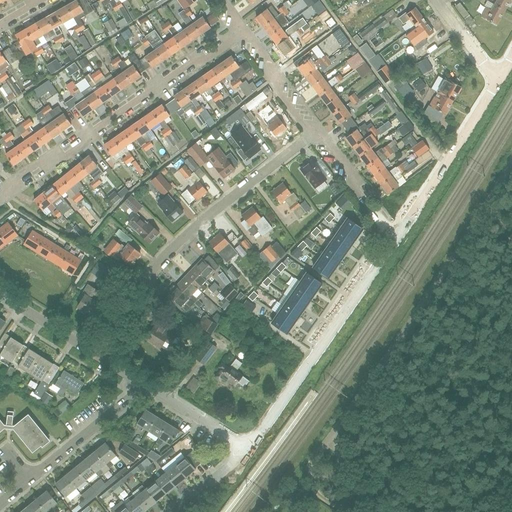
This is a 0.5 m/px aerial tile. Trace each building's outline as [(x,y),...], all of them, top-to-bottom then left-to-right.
[(77,25),(82,23),(80,19),(86,16),(76,0),(75,0),(66,6),(73,18),(77,25)] [(119,9),(113,0),(99,0),(100,2),(101,1),(104,6),(110,3),(115,12),(119,9)] [(113,0),(119,9),(123,6),(119,0),(113,0)] [(158,5),(154,0),(152,0),(147,3),(150,10),(158,5)] [(464,0),(459,0),(458,2),(469,14),(474,9),(464,0)] [(496,0),(494,4),(504,10),(510,0),(496,0)] [(277,10),(280,14),(287,9),(290,7),(290,6),(291,5),(288,1),(287,1),(286,1),(283,4),(284,5),(277,10)] [(504,10),(494,4),(491,9),(486,6),(481,15),(497,24),(504,10)] [(160,5),(155,8),(159,16),(164,13),(160,5)] [(66,6),(56,12),(62,23),(73,18),(66,6)] [(119,9),(125,19),(127,23),(131,20),(123,6),(119,9)] [(406,12),(398,18),(403,24),(405,23),(406,22),(411,29),(424,20),(414,7),(407,13),(406,12)] [(184,11),(188,17),(192,14),(188,8),(184,11)] [(276,11),(271,14),(267,9),(256,17),(263,26),(272,20),(278,15),(276,11)] [(287,9),(280,14),(278,15),(272,20),(263,26),(270,36),(272,35),(281,28),(288,23),(284,17),(289,13),(287,9)] [(325,25),(332,20),(325,10),(318,15),(325,25)] [(129,13),(133,21),(138,18),(134,11),(129,13)] [(188,17),(184,11),(180,13),(184,20),(188,17)] [(56,12),(46,17),(56,35),(57,36),(61,42),(65,40),(61,34),(62,33),(58,26),(62,23),(56,12)] [(214,12),(209,15),(214,23),(219,20),(214,12)] [(56,35),(46,17),(36,23),(42,35),(47,32),(50,38),(56,35)] [(203,17),(193,24),(200,35),(210,28),(203,17)] [(272,35),(270,36),(277,45),(302,27),(307,23),(303,17),(285,30),(286,31),(284,32),(281,28),(272,35)] [(371,35),(388,23),(383,17),(367,29),(371,35)] [(109,32),(116,28),(111,19),(104,23),(109,32)] [(127,23),(125,19),(118,23),(121,29),(128,24),(127,23)] [(169,30),(165,24),(162,20),(158,24),(165,33),(169,30)] [(410,31),(406,34),(416,46),(418,50),(428,42),(425,38),(433,32),(424,20),(411,29),(410,31)] [(191,41),(183,30),(179,33),(174,25),(173,26),(169,21),(165,24),(169,30),(174,37),(173,37),(181,48),(191,41)] [(36,23),(26,29),(32,41),(35,46),(41,43),(37,37),(42,35),(36,23)] [(77,25),(81,31),(85,28),(82,23),(77,25)] [(302,27),(305,31),(310,27),(307,23),(302,27)] [(193,24),(183,30),(191,41),(200,35),(193,24)] [(77,25),(73,27),(76,33),(77,33),(79,37),(83,35),(81,31),(77,25)] [(296,38),(305,31),(302,27),(277,45),(285,54),(286,54),(289,58),(302,48),(299,44),(300,43),(296,38)] [(83,31),(92,46),(97,43),(88,28),(83,31)] [(133,35),(128,28),(121,33),(125,40),(133,35)] [(339,28),(332,34),(337,41),(343,48),(350,43),(345,35),(339,28)] [(32,41),(26,29),(15,35),(22,46),(32,41)] [(172,54),(164,43),(160,37),(155,41),(147,29),(142,33),(145,37),(150,44),(154,50),(162,61),(172,54)] [(448,37),(450,43),(458,41),(456,34),(448,37)] [(78,38),(85,49),(90,47),(83,35),(78,38)] [(116,39),(121,46),(126,42),(121,35),(116,39)] [(150,44),(145,37),(141,41),(146,47),(150,44)] [(173,37),(164,43),(172,54),(181,48),(173,37)] [(101,43),(107,51),(113,46),(107,38),(101,43)] [(438,45),(441,51),(451,46),(448,41),(438,45)] [(36,48),(40,54),(45,52),(41,45),(36,48)] [(24,67),(9,47),(2,52),(11,64),(15,69),(16,68),(18,70),(24,67)] [(304,62),(298,66),(306,76),(316,68),(322,63),(329,59),(326,55),(321,59),(320,57),(318,58),(311,49),(301,57),(304,62)] [(67,54),(70,58),(71,60),(77,57),(74,50),(67,54)] [(144,57),(138,61),(145,70),(150,67),(152,68),(162,61),(154,50),(144,57)] [(366,56),(368,60),(375,54),(373,51),(366,56)] [(0,71),(9,65),(5,61),(0,52),(0,71)] [(117,56),(114,59),(118,65),(124,72),(131,83),(135,80),(136,82),(141,78),(140,76),(141,76),(139,74),(145,70),(138,61),(136,58),(130,62),(132,66),(128,70),(123,61),(121,62),(117,56)] [(232,56),(222,63),(232,78),(234,80),(234,81),(238,87),(243,94),(244,93),(246,95),(255,89),(251,83),(245,87),(239,79),(247,74),(246,73),(240,64),(239,66),(232,56)] [(78,61),(82,68),(89,63),(84,57),(78,61)] [(417,63),(423,73),(432,68),(427,58),(417,63)] [(51,74),(61,67),(56,59),(45,65),(51,74)] [(118,65),(114,59),(110,61),(114,68),(118,65)] [(332,63),(329,59),(322,63),(325,67),(332,63)] [(74,62),(67,67),(72,73),(78,69),(74,62)] [(365,62),(360,65),(366,74),(371,71),(365,62)] [(222,63),(212,70),(220,80),(224,77),(227,81),(232,78),(222,63)] [(387,65),(379,71),(387,81),(395,76),(387,65)] [(99,78),(103,76),(97,66),(93,68),(95,73),(99,78)] [(323,78),(317,70),(316,68),(306,76),(313,85),(323,78)] [(220,80),(212,70),(203,76),(210,87),(220,80)] [(0,74),(16,97),(16,96),(16,95),(17,96),(21,94),(14,83),(15,82),(12,76),(10,78),(5,71),(0,74)] [(131,83),(124,72),(114,79),(121,89),(131,83)] [(99,78),(95,73),(91,75),(90,73),(84,76),(90,85),(92,88),(95,93),(102,103),(111,96),(102,83),(99,78)] [(16,97),(0,74),(0,81),(1,83),(2,83),(3,84),(1,85),(3,87),(8,95),(5,97),(8,102),(16,97)] [(323,78),(313,85),(320,95),(342,78),(339,74),(332,80),(332,79),(326,83),(323,78)] [(395,93),(408,83),(401,74),(400,75),(400,74),(388,84),(395,93)] [(112,76),(102,83),(111,96),(121,89),(114,79),(112,76)] [(203,76),(193,83),(200,94),(206,102),(212,98),(220,110),(222,108),(224,111),(227,109),(226,108),(222,103),(220,100),(215,94),(210,87),(203,76)] [(438,91),(443,94),(453,100),(461,86),(446,77),(438,91)] [(419,78),(412,84),(418,92),(425,86),(419,78)] [(31,79),(23,85),(27,91),(35,85),(31,79)] [(49,81),(40,87),(47,97),(56,91),(49,81)] [(81,92),(76,86),(72,81),(65,85),(72,96),(74,95),(79,103),(75,106),(82,117),(92,109),(85,99),(81,92)] [(378,82),(358,97),(362,101),(381,86),(378,82)] [(200,94),(193,83),(183,90),(191,100),(195,98),(200,94)] [(0,88),(0,90),(5,98),(5,97),(8,95),(3,87),(0,88)] [(337,96),(330,87),(320,95),(327,104),(337,96)] [(183,90),(174,97),(175,98),(181,107),(184,112),(190,108),(196,116),(194,117),(201,127),(207,123),(205,120),(200,113),(196,108),(191,100),(183,90)] [(385,99),(390,95),(385,90),(381,93),(385,99)] [(215,94),(220,100),(223,97),(219,91),(215,94)] [(102,103),(95,93),(85,99),(92,109),(102,103)] [(350,101),(357,96),(354,93),(348,97),(350,101)] [(453,100),(443,94),(440,99),(435,96),(430,105),(446,114),(453,100)] [(344,106),(337,96),(327,104),(334,114),(344,106)] [(357,96),(350,101),(354,105),(360,100),(357,96)] [(392,109),(397,105),(390,96),(386,99),(385,100),(392,109)] [(175,98),(169,102),(175,111),(181,107),(175,98)] [(222,103),(226,108),(233,104),(228,98),(222,103)] [(383,100),(367,113),(370,117),(387,105),(383,100)] [(278,116),(274,119),(270,115),(273,113),(267,106),(262,101),(252,109),(256,115),(257,114),(262,120),(263,119),(267,124),(276,136),(287,128),(278,116)] [(169,102),(163,106),(170,115),(175,111),(169,102)] [(245,104),(241,107),(246,115),(251,111),(245,104)] [(7,109),(11,115),(16,111),(12,105),(7,109)] [(49,105),(45,108),(61,131),(71,124),(64,114),(64,113),(58,105),(52,110),(49,105)] [(170,115),(163,106),(162,105),(152,111),(160,122),(170,115)] [(344,106),(334,114),(341,123),(345,128),(349,125),(354,122),(350,116),(351,115),(347,111),(344,106)] [(51,138),(61,131),(45,108),(40,111),(40,112),(45,118),(40,121),(44,127),(51,138)] [(241,108),(234,113),(244,126),(250,121),(241,108)] [(160,122),(152,111),(143,118),(150,129),(160,122)] [(401,111),(395,115),(399,121),(405,117),(401,111)] [(209,126),(213,123),(209,117),(205,120),(207,123),(209,126)] [(33,123),(29,118),(25,121),(29,126),(33,123)] [(150,129),(143,118),(133,125),(140,136),(145,143),(146,144),(150,141),(151,140),(145,132),(150,129)] [(414,128),(408,120),(397,128),(402,136),(414,128)] [(29,126),(25,121),(21,124),(26,131),(20,135),(25,141),(24,141),(32,151),(41,145),(34,134),(29,126)] [(376,129),(373,125),(369,129),(367,127),(360,133),(357,129),(359,128),(354,122),(349,125),(345,128),(349,134),(346,137),(353,146),(364,138),(373,131),(376,129)] [(140,136),(133,125),(123,132),(131,142),(140,136)] [(44,127),(34,134),(41,145),(51,138),(44,127)] [(169,127),(165,129),(176,145),(180,142),(174,131),(172,132),(169,127)] [(260,149),(252,138),(249,141),(246,137),(248,135),(242,127),(232,135),(242,148),(237,151),(244,160),(248,156),(249,157),(260,149)] [(176,145),(165,129),(161,132),(171,148),(176,145)] [(364,138),(353,146),(360,155),(370,148),(378,142),(374,137),(379,134),(376,130),(376,129),(373,131),(364,138)] [(6,135),(10,141),(10,140),(15,137),(10,131),(6,135)] [(1,134),(3,137),(7,143),(5,144),(7,146),(10,151),(5,154),(12,165),(22,158),(15,148),(10,141),(6,135),(4,132),(1,134)] [(114,138),(121,149),(124,153),(128,150),(125,146),(131,142),(123,132),(114,138)] [(104,145),(106,148),(111,156),(121,149),(114,138),(104,145)] [(213,167),(214,166),(224,178),(235,169),(234,168),(238,165),(238,162),(230,152),(226,156),(218,147),(207,156),(198,145),(202,142),(200,139),(186,150),(200,167),(208,161),(213,167)] [(390,148),(367,165),(374,174),(384,167),(382,163),(389,158),(388,157),(405,145),(401,140),(390,148)] [(22,158),(32,151),(24,141),(16,147),(15,148),(22,158)] [(146,144),(145,143),(141,146),(145,152),(146,151),(149,156),(153,153),(149,149),(146,144)] [(374,153),(370,148),(360,155),(367,165),(390,148),(388,145),(382,148),(382,147),(374,153)] [(126,156),(130,162),(134,159),(130,154),(126,156)] [(89,156),(80,163),(88,174),(88,173),(93,180),(95,182),(99,179),(101,178),(99,176),(103,173),(97,166),(89,156)] [(126,156),(122,159),(126,165),(130,162),(126,156)] [(192,171),(198,166),(190,156),(184,161),(192,171)] [(131,163),(140,175),(144,173),(135,160),(131,163)] [(325,177),(312,160),(300,169),(314,186),(325,177)] [(405,168),(404,167),(381,184),(388,193),(398,186),(396,182),(403,176),(402,175),(407,171),(408,172),(418,165),(414,161),(405,168)] [(88,174),(80,163),(70,171),(79,181),(88,174)] [(388,172),(384,167),(374,174),(381,184),(404,167),(401,163),(396,167),(395,167),(388,172)] [(184,165),(179,170),(186,179),(185,179),(190,186),(187,188),(195,198),(197,200),(208,192),(198,181),(200,179),(193,172),(192,174),(184,165)] [(79,181),(70,171),(61,178),(69,188),(79,181)] [(150,181),(163,196),(172,188),(160,173),(150,181)] [(61,178),(52,185),(60,196),(69,188),(61,178)] [(98,185),(95,182),(93,180),(89,183),(94,188),(98,185)] [(128,181),(121,187),(125,191),(132,184),(128,181)] [(330,185),(336,193),(342,189),(336,181),(330,185)] [(294,192),(291,194),(283,182),(272,191),(281,203),(284,200),(298,219),(306,213),(306,212),(311,208),(305,200),(300,204),(297,201),(299,199),(294,192)] [(52,185),(43,193),(52,202),(60,196),(52,185)] [(189,203),(195,198),(187,188),(181,193),(189,203)] [(92,207),(79,192),(76,194),(81,200),(85,206),(89,210),(92,207)] [(52,202),(43,193),(34,200),(42,210),(46,206),(50,210),(55,206),(52,202)] [(114,193),(108,198),(113,204),(119,199),(114,193)] [(81,200),(76,194),(71,198),(80,209),(85,206),(81,200)] [(178,218),(178,216),(183,212),(173,200),(168,194),(157,204),(162,209),(172,221),(173,220),(175,220),(178,218)] [(344,194),(336,203),(340,207),(349,199),(344,194)] [(123,202),(136,214),(143,206),(130,195),(123,202)] [(75,222),(72,217),(79,212),(73,204),(69,207),(67,204),(58,209),(62,214),(66,212),(73,223),(75,222)] [(261,217),(252,206),(241,215),(245,219),(240,223),(246,231),(248,230),(253,236),(258,231),(262,236),(273,228),(263,216),(261,217)] [(64,218),(56,210),(53,213),(58,218),(56,219),(59,223),(64,218)] [(137,233),(138,232),(149,242),(159,232),(147,222),(137,213),(127,224),(137,233)] [(20,218),(16,224),(21,227),(25,221),(20,218)] [(347,218),(342,225),(357,236),(363,228),(347,218)] [(0,228),(0,237),(4,244),(16,236),(7,223),(0,228)] [(123,224),(119,229),(130,237),(133,232),(123,224)] [(342,225),(336,234),(351,244),(357,236),(342,225)] [(117,260),(120,256),(131,264),(139,253),(128,244),(132,239),(119,229),(115,234),(127,244),(125,246),(122,244),(121,245),(113,238),(103,251),(112,258),(113,257),(117,260)] [(36,252),(44,238),(32,231),(23,244),(36,252)] [(230,245),(220,233),(209,241),(227,262),(237,253),(230,245)] [(336,234),(331,242),(346,253),(351,244),(336,234)] [(44,238),(36,252),(47,259),(56,245),(44,238)] [(241,242),(247,250),(252,246),(246,239),(241,242)] [(270,244),(262,251),(272,262),(278,256),(280,258),(286,253),(277,241),(272,245),(270,244)] [(331,242),(325,250),(340,261),(346,253),(331,242)] [(56,245),(47,259),(60,266),(68,253),(56,245)] [(325,250),(319,259),(334,269),(340,261),(325,250)] [(68,253),(60,266),(72,274),(80,260),(68,253)] [(211,257),(206,263),(203,260),(201,259),(193,267),(207,281),(216,271),(215,270),(219,267),(214,260),(211,257)] [(319,259),(313,267),(328,278),(334,269),(319,259)] [(96,261),(90,270),(102,278),(108,269),(96,261)] [(225,271),(234,281),(241,275),(232,265),(225,271)] [(193,267),(184,276),(197,289),(197,288),(202,293),(207,287),(203,284),(207,281),(193,267)] [(306,273),(301,281),(316,292),(322,283),(306,273)] [(184,276),(176,285),(189,297),(195,302),(195,303),(198,300),(204,294),(202,293),(197,288),(197,289),(184,276)] [(301,281),(295,289),(310,300),(316,292),(301,281)] [(99,291),(87,284),(79,297),(81,299),(77,305),(92,315),(99,304),(94,300),(99,291)] [(189,297),(176,285),(175,286),(174,286),(172,286),(169,289),(169,291),(170,292),(167,295),(180,307),(181,306),(187,311),(194,303),(195,302),(189,297)] [(216,290),(211,285),(208,288),(221,300),(218,303),(224,309),(230,303),(229,302),(222,295),(216,290)] [(222,295),(229,302),(237,293),(230,286),(225,292),(222,295)] [(295,289),(289,298),(304,308),(310,300),(295,289)] [(241,292),(235,300),(237,302),(244,295),(241,292)] [(289,298),(283,306),(298,317),(304,308),(289,298)] [(242,306),(247,309),(251,303),(247,299),(242,306)] [(283,306),(277,314),(292,325),(298,317),(283,306)] [(277,314),(272,323),(287,333),(292,325),(277,314)] [(152,325),(153,326),(146,337),(159,346),(160,345),(166,349),(174,337),(168,333),(166,336),(162,333),(168,324),(157,317),(152,325)] [(207,317),(200,327),(211,335),(218,325),(207,317)] [(195,341),(198,336),(194,332),(190,337),(195,341)] [(0,355),(12,363),(19,352),(23,345),(11,337),(7,343),(0,339),(0,355)] [(209,341),(195,358),(204,365),(217,348),(209,341)] [(19,352),(12,363),(30,374),(36,365),(41,356),(29,348),(24,355),(19,352)] [(34,392),(32,391),(30,394),(39,400),(55,374),(49,370),(53,363),(41,356),(36,365),(30,374),(41,381),(34,392)] [(241,363),(234,358),(227,367),(221,363),(218,366),(220,368),(214,376),(219,379),(220,378),(225,381),(226,379),(234,385),(236,382),(244,387),(248,380),(235,370),(241,363)] [(10,366),(4,377),(8,379),(15,369),(10,366)] [(62,396),(67,389),(77,396),(85,384),(64,371),(60,377),(55,385),(60,388),(57,393),(62,396)] [(47,404),(51,397),(44,393),(40,400),(47,404)] [(57,407),(57,408),(53,411),(58,417),(71,406),(65,399),(57,407)] [(148,430),(156,416),(145,410),(137,423),(148,430)] [(167,423),(156,416),(148,430),(159,436),(167,423)] [(30,417),(15,430),(24,441),(39,428),(30,417)] [(167,423),(159,436),(159,437),(156,442),(161,446),(165,440),(170,443),(178,430),(167,423)] [(39,428),(24,441),(33,452),(49,439),(39,428)] [(142,429),(137,435),(142,439),(147,434),(142,429)] [(135,438),(133,442),(132,441),(129,445),(136,449),(138,445),(140,442),(135,438)] [(95,450),(106,464),(109,468),(114,464),(110,460),(116,455),(105,442),(95,450)] [(139,454),(124,444),(119,452),(134,462),(139,454)] [(138,445),(136,449),(145,455),(148,451),(138,445)] [(171,447),(165,452),(167,456),(174,450),(171,447)] [(149,452),(148,451),(145,455),(155,461),(161,455),(151,449),(149,452)] [(106,464),(95,450),(85,459),(96,472),(99,475),(103,472),(100,468),(106,464)] [(184,456),(174,464),(185,477),(195,468),(194,467),(200,462),(190,451),(184,456)] [(161,455),(155,461),(158,464),(167,456),(165,452),(161,455)] [(147,458),(140,463),(145,469),(145,468),(151,463),(147,458)] [(85,459),(75,467),(86,480),(96,472),(85,459)] [(145,469),(140,463),(130,471),(133,475),(139,470),(141,472),(145,469)] [(174,464),(164,472),(175,485),(185,477),(174,464)] [(238,466),(230,473),(233,478),(242,471),(238,466)] [(86,480),(75,467),(65,475),(76,488),(86,480)] [(124,467),(115,475),(118,478),(128,470),(124,467)] [(130,471),(120,479),(123,483),(133,475),(130,471)] [(164,472),(154,480),(165,493),(175,485),(164,472)] [(76,488),(65,475),(55,483),(66,496),(76,488)] [(107,478),(104,481),(108,486),(118,478),(115,475),(109,479),(107,478)] [(120,479),(110,488),(113,491),(123,483),(120,479)] [(154,480),(144,489),(150,495),(155,501),(165,493),(154,480)] [(104,483),(95,491),(98,494),(108,486),(104,481),(103,481),(104,483)] [(142,485),(138,488),(140,492),(135,497),(136,498),(140,503),(145,509),(155,501),(150,495),(144,489),(142,485)] [(113,491),(110,488),(100,496),(104,499),(113,491)] [(36,499),(47,511),(57,503),(47,491),(36,499)] [(95,491),(85,499),(88,502),(98,494),(95,491)] [(130,511),(142,511),(145,509),(140,503),(136,498),(135,497),(132,494),(128,497),(131,500),(125,505),(130,511)] [(36,499),(26,507),(30,511),(46,511),(47,511),(36,499)] [(75,511),(88,502),(85,499),(71,510),(72,511),(75,511)]
